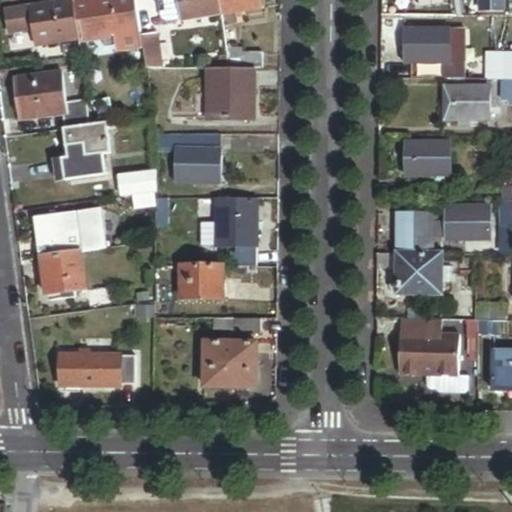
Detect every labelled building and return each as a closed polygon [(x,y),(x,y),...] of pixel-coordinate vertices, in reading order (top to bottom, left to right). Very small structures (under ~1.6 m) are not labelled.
[(74,4),(74,0),(6,11),(10,35),(34,32),(36,49),(80,42),(74,4)] [(114,0),(101,0),(74,4),(80,42),(80,44),(115,39),(121,38),(114,0)] [(142,35),(136,0),(114,0),(121,38),(142,35)] [(222,16),(219,0),(178,0),(183,23),(222,16)] [(260,0),(219,0),(222,16),(262,10),(260,0)] [(481,0),(482,12),(508,12),(507,0),(481,0)] [(467,78),(465,28),(406,31),(408,64),(446,63),(447,79),(467,78)] [(121,38),(115,39),(117,55),(144,50),(142,35),(121,38)] [(144,37),(147,69),(163,68),(162,60),(160,48),(159,35),(144,37)] [(160,48),(162,60),(169,59),(167,47),(160,48)] [(505,54),(493,54),(493,69),(504,69),(505,54)] [(253,70),(266,70),(266,55),(234,55),(234,70),(253,70)] [(230,70),(230,58),(221,58),(221,70),(230,70)] [(504,82),(504,69),(493,69),(493,81),(504,82)] [(234,70),(230,70),(221,70),(209,70),(209,122),(253,122),(253,70),(234,70)] [(23,121),(62,116),(69,115),(67,104),(63,74),(17,80),(23,121)] [(466,89),(447,89),(447,122),(491,122),(491,89),(466,89)] [(89,101),(67,104),(69,115),(91,112),(89,101)] [(65,131),(93,127),(91,112),(69,115),(62,116),(65,131)] [(111,155),(107,125),(93,127),(65,131),(67,148),(85,145),(87,158),(104,156),(111,155)] [(191,136),(158,136),(158,153),(177,153),(177,151),(190,151),(191,136)] [(222,151),(222,137),(191,136),(190,151),(222,151)] [(451,144),(408,145),(408,178),(452,177),(451,144)] [(107,177),(104,156),(87,158),(85,145),(67,148),(69,159),(53,161),(56,184),(107,177)] [(222,151),(190,151),(177,151),(177,153),(177,183),(222,184),(222,151)] [(155,193),(159,193),(156,173),(120,177),(123,197),(133,196),(155,193)] [(155,193),(133,196),(134,211),(157,208),(155,193)] [(238,248),(257,248),(258,203),(218,202),(218,224),(218,244),(218,248),(238,248)] [(449,209),(449,223),(449,243),(492,243),(493,210),(449,209)] [(102,213),(77,216),(82,255),(107,251),(102,213)] [(399,215),(399,255),(435,256),(435,243),(435,223),(435,215),(399,215)] [(36,222),(41,260),(82,255),(77,216),(36,222)] [(449,223),(435,223),(435,243),(449,243),(449,223)] [(218,224),(207,224),(207,244),(218,244),(218,224)] [(511,255),(511,228),(505,228),(502,228),(502,251),(510,251),(510,255),(511,255)] [(233,268),(257,268),(257,248),(238,248),(238,254),(233,254),(233,268)] [(82,255),(41,260),(46,297),(87,291),(82,255)] [(435,256),(399,255),(399,297),(443,297),(444,256),(435,256)] [(225,268),(184,268),(183,301),(224,302),(225,268)] [(511,305),(480,305),(480,323),(511,323),(511,305)] [(155,320),(185,320),(185,311),(155,310),(155,320)] [(443,320),(403,319),(402,375),(461,376),(462,334),(443,334),(443,320)] [(235,320),(215,320),(215,331),(235,331),(235,320)] [(262,336),(262,320),(235,320),(235,331),(235,336),(262,336)] [(258,344),(206,344),(206,389),(257,390),(258,344)] [(511,352),(494,353),(494,391),(511,391),(511,352)] [(78,367),(78,357),(62,357),(61,367),(78,367)] [(122,385),(122,357),(78,357),(78,367),(102,367),(102,387),(122,388),(122,385)] [(138,358),(122,357),(122,385),(138,385),(138,358)] [(78,367),(61,367),(61,387),(102,387),(102,367),(78,367)]
